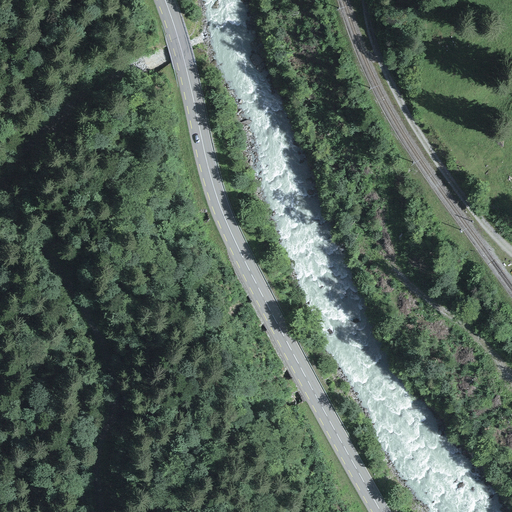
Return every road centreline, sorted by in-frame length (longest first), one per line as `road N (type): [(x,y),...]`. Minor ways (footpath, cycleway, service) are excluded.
road 1 (secondary): [(164,0),(224,224),(378,511)]
road 2 (track): [(0,209),(75,282),(102,345),(113,402),(101,444),(100,511)]
road 3 (track): [(364,0),(382,67),(417,133),(511,253)]
